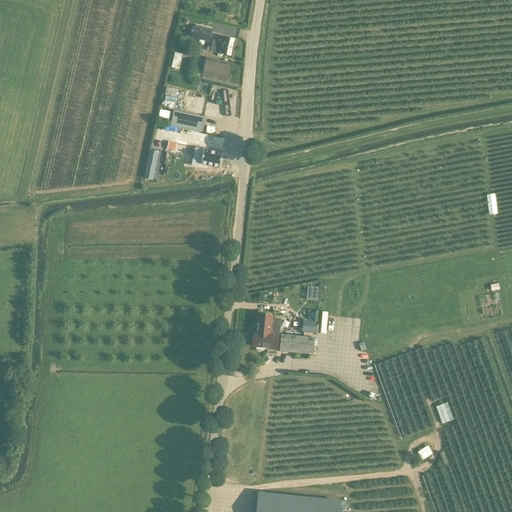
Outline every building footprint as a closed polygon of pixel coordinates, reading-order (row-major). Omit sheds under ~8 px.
[(193,28),(191,37),(204,41),(205,38),(210,39),(211,32),(193,28)] [(207,47),(206,50),(210,51),(220,54),(232,56),(235,41),(226,38),(224,38),(223,43),(213,41),(211,48),(207,47)] [(207,59),(203,75),(227,80),(231,64),(207,59)] [(225,91),(224,119),(239,119),(240,91),(225,91)] [(171,121),(172,111),(161,109),(159,119),(171,121)] [(173,112),(170,126),(201,133),(204,119),(173,112)] [(219,168),(222,154),(203,150),(203,153),(195,151),(192,166),(207,169),(207,166),(219,168)] [(149,151),(144,178),(153,180),(158,153),(149,151)] [(353,344),(354,312),(324,311),(323,335),(330,336),(330,339),(339,339),(339,344),(353,344)] [(258,315),(256,333),(254,346),(276,349),(278,335),(277,335),(278,327),(280,327),(280,319),(271,318),(271,316),(258,315)] [(316,322),(303,321),(302,332),(315,334),(316,322)] [(279,352),(313,356),(314,338),(281,335),(279,352)] [(429,446),(419,451),(422,456),(432,450),(429,446)] [(259,493),(257,511),(337,511),(339,501),(259,493)]
